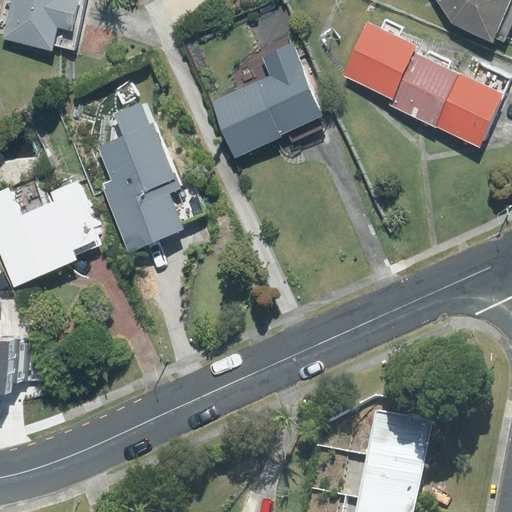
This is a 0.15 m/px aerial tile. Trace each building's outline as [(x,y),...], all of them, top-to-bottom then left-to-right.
[(11,0),(2,41),(51,53),(57,31),(72,34),(80,0),(11,0)] [(511,0),(433,0),(452,26),(492,45),(511,0)] [(418,47),(368,23),(341,78),(392,102),(389,107),(479,150),(511,82),(480,67),(473,81),(415,53),(418,47)] [(324,121),(292,46),(262,58),(270,78),(210,103),(233,159),(324,121)] [(154,126),(98,147),(111,182),(102,186),(129,255),(185,234),(171,197),(180,194),(154,126)] [(102,246),(77,183),(51,193),(55,204),(19,218),(8,190),(0,193),(0,255),(14,289),(77,264),(75,257),(102,246)] [(430,511),(447,418),(385,407),(366,511),(430,511)]
